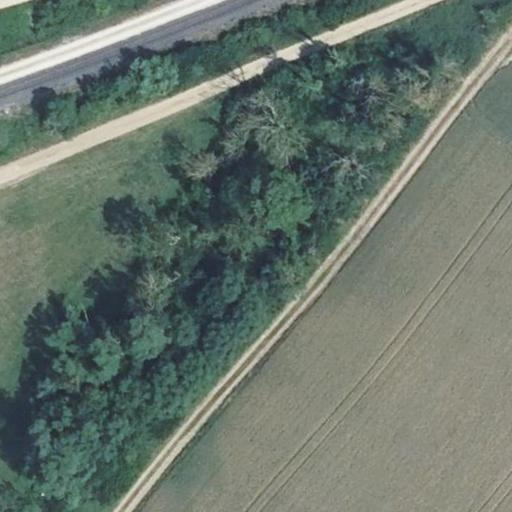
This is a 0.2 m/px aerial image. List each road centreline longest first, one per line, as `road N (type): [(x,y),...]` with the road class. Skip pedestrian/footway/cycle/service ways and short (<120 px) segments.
road 1 (track): [(123,511),(511,40)]
road 2 (track): [(426,0),(0,173)]
